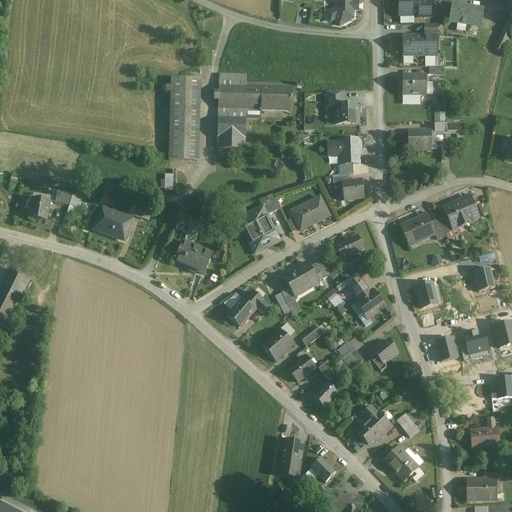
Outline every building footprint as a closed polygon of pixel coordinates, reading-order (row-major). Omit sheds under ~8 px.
[(352,0),(329,0),(336,4),(336,9),(325,15),(330,23),(335,20),(339,27),(352,19),(352,11),(355,11),(355,3),(352,3),(352,0)] [(418,0),(397,0),(398,16),(418,16),(419,16),(419,5),(418,0)] [(430,5),(419,5),(419,16),(418,16),(418,18),(430,18),(430,5)] [(483,10),(451,5),(448,23),(481,28),(483,10)] [(511,38),(511,22),(507,20),(496,48),(506,52),(511,38)] [(427,33),(427,38),(436,38),(443,38),(443,26),(425,27),(425,33),(427,33)] [(436,38),(427,38),(402,38),(402,57),(403,57),(403,55),(411,55),(411,57),(413,57),(436,57),(436,38)] [(403,55),(403,57),(403,66),(413,66),(413,57),(411,57),(411,55),(403,55)] [(429,69),(429,77),(444,77),(444,69),(429,69)] [(219,86),(243,87),(244,77),(219,77),(219,86)] [(426,77),(402,77),(402,96),(403,96),(419,96),(425,96),(426,77)] [(199,82),(171,82),(172,163),(200,162),(199,82)] [(218,109),(246,110),(260,110),(261,87),(243,87),(219,86),(218,109)] [(261,87),(260,110),(260,113),(290,114),(290,102),(291,102),(292,88),(261,87)] [(326,108),(335,108),(335,107),(344,107),(343,92),(325,93),(326,108)] [(419,96),(403,96),(402,104),(419,104),(419,96)] [(344,107),(335,107),(335,108),(335,125),(358,124),(358,106),(344,107)] [(218,119),(246,120),(246,110),(218,109),(218,119)] [(217,139),(245,140),(246,120),(218,119),(217,139)] [(434,125),(435,133),(447,133),(446,125),(434,125)] [(430,132),(407,133),(408,152),(431,152),(430,133),(430,132)] [(430,133),(431,152),(437,151),(436,137),(447,137),(447,133),(435,133),(430,133)] [(245,140),(217,139),(217,150),(244,151),(245,140)] [(359,140),(339,141),(339,144),(328,145),(328,156),(339,156),(340,165),(358,165),(358,151),(360,151),(359,140)] [(175,190),(175,175),(165,174),(165,190),(175,190)] [(362,181),(341,184),(344,204),(365,200),(362,181)] [(65,193),(57,192),(55,204),(62,205),(65,193)] [(73,195),(65,193),(62,205),(69,206),(73,195)] [(82,197),(73,195),(69,206),(77,208),(77,209),(78,209),(79,204),(81,197),(82,197)] [(320,198),(295,211),(299,219),(294,221),(300,232),(318,223),(319,222),(329,217),(320,198)] [(468,223),(468,224),(478,219),(469,198),(459,202),(459,204),(445,210),(444,209),(443,209),(446,216),(453,231),(453,230),(453,229),(468,223)] [(49,202),(32,199),(29,219),(46,222),(49,202)] [(459,202),(444,209),(445,210),(459,204),(459,202)] [(146,206),(137,203),(132,216),(141,219),(146,206)] [(131,220),(102,209),(98,219),(102,220),(99,228),(113,233),(111,237),(123,242),(128,229),(127,229),(130,221),(131,221),(131,220)] [(279,242),(266,216),(266,217),(262,209),(237,221),(242,232),(248,229),(253,240),(248,243),(253,253),(265,247),(266,249),(279,242)] [(426,218),(413,224),(412,222),(400,227),(409,247),(410,246),(409,245),(421,239),(421,241),(435,235),(429,224),(426,216),(425,217),(426,218)] [(446,216),(439,220),(444,232),(446,235),(454,232),(453,230),(453,231),(446,216)] [(113,233),(99,228),(102,220),(98,219),(94,231),(111,237),(113,233)] [(435,235),(444,232),(439,220),(429,224),(435,235)] [(248,229),(242,232),(248,243),(253,240),(248,229)] [(356,237),(335,247),(342,261),(363,251),(356,237)] [(212,256),(183,243),(174,263),(203,276),(212,256)] [(322,263),(329,277),(331,279),(338,275),(329,259),(322,263)] [(307,263),(282,277),(289,289),(294,298),(295,298),(308,290),(305,286),(315,280),(318,285),(319,284),(307,263)] [(329,277),(322,263),(315,268),(322,281),(329,277)] [(490,269),(474,273),(479,293),(495,289),(490,269)] [(10,271),(0,290),(0,339),(30,281),(10,271)] [(308,290),(318,285),(315,280),(305,286),(308,290)] [(369,294),(359,280),(348,287),(359,302),(369,294)] [(431,284),(416,288),(422,309),(436,306),(436,305),(432,288),(431,284)] [(438,287),(432,288),(436,305),(442,304),(438,287)] [(294,298),(289,289),(281,294),(287,306),(297,301),(295,298),(294,298)] [(330,301),(338,296),(334,291),(327,297),(330,301)] [(359,302),(356,304),(367,320),(384,307),(373,292),(369,294),(359,302)] [(256,310),(263,303),(252,293),(243,303),(241,301),(227,317),(240,328),(256,310)] [(344,301),(337,306),(343,314),(350,309),(344,301)] [(263,303),(256,310),(262,315),(269,307),(263,303)] [(324,323),(304,339),(310,345),(329,330),(324,323)] [(511,329),(511,324),(494,328),(500,349),(511,346),(511,329)] [(293,346),(279,331),(261,347),(275,363),(283,356),(283,355),(293,346)] [(471,336),(464,338),(465,344),(470,361),(482,358),(481,353),(488,351),(483,333),(478,334),(478,332),(470,334),(471,336)] [(451,339),(436,343),(441,364),(457,359),(451,339)] [(397,353),(387,342),(380,348),(377,344),(370,349),(378,358),(383,365),(384,364),(397,353)] [(464,363),(470,361),(465,344),(459,345),(464,363)] [(364,362),(354,350),(341,360),(352,372),(364,362)] [(305,357),(294,366),(287,371),(297,384),(315,370),(305,357)] [(378,358),(373,362),(381,371),(387,368),(384,364),(383,365),(378,358)] [(340,371),(329,360),(320,367),(332,378),(340,371)] [(511,383),(511,380),(495,381),(496,395),(497,401),(511,399),(511,383)] [(337,396),(326,385),(312,399),(324,410),(337,396)] [(377,414),(371,408),(363,416),(369,422),(357,434),(368,446),(375,439),(378,442),(392,428),(378,414),(377,414)] [(405,415),(396,422),(400,428),(409,420),(405,415)] [(409,420),(400,428),(405,433),(414,426),(409,420)] [(414,426),(405,433),(410,439),(419,432),(414,426)] [(487,430),(471,432),(471,431),(470,431),(472,452),(473,452),(473,451),(498,448),(498,449),(496,428),(495,428),(496,429),(494,429),(487,430)] [(303,443),(284,440),(280,462),(296,465),(300,465),(303,443)] [(418,470),(398,449),(383,462),(403,484),(418,470)] [(335,475),(320,460),(310,470),(325,484),(335,475)] [(296,465),(280,462),(278,477),(294,480),(296,465)] [(484,481),(467,482),(467,503),(495,502),(495,482),(495,481),(484,481)] [(358,511),(361,500),(327,495),(324,511),(328,511),(358,511)]
